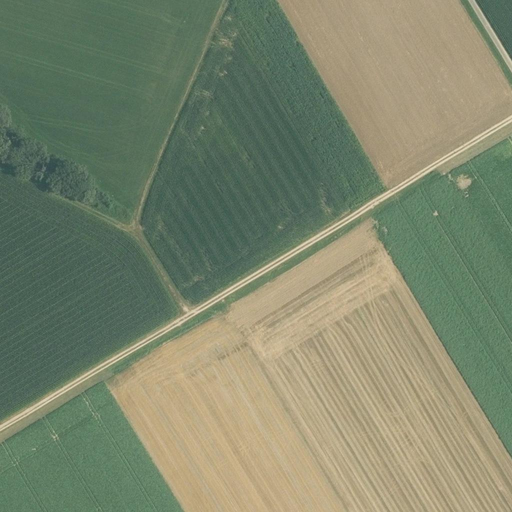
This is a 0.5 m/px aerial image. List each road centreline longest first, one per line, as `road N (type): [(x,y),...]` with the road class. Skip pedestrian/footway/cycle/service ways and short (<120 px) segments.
road 1 (track): [(0,428),(511,118)]
road 2 (track): [(224,0),(130,224)]
road 3 (track): [(0,160),(94,214),(130,224)]
